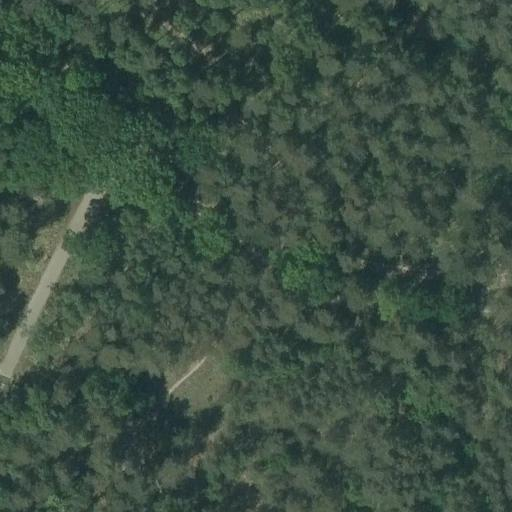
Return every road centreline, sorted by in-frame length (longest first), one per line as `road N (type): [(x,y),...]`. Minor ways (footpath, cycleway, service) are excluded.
road 1 (track): [(105,153),(268,238),(350,264),(511,278)]
road 2 (track): [(0,385),(105,153)]
road 3 (unknown): [(511,510),(466,369),(464,324),(487,279)]
road 4 (track): [(105,153),(0,72)]
